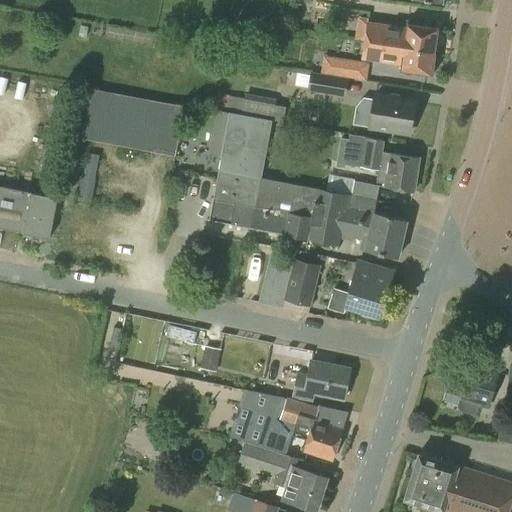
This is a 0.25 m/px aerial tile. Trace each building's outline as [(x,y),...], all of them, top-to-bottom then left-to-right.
[(365,40),(434,52),(438,28),(406,24),(406,28),(367,22),(365,40)] [(431,75),(434,52),(365,40),(364,41),(362,58),(401,64),(400,70),(431,75)] [(351,64),(344,62),(341,75),(349,76),(351,64)] [(307,91),(323,93),(325,74),(310,72),(307,91)] [(176,148),(183,108),(91,91),(83,132),(151,144),(150,150),(174,154),(175,148),(176,148)] [(277,100),(244,94),(243,99),(229,96),(226,109),(270,117),(270,119),(282,122),(285,106),(276,104),(277,100)] [(409,133),(414,101),(375,95),(370,127),(409,133)] [(308,239),(317,188),(261,178),(272,121),(229,113),(209,219),(230,223),(230,225),(308,239)] [(413,191),(419,158),(381,152),(383,140),(356,135),(351,165),(378,170),(377,177),(386,178),(385,186),(413,191)] [(94,179),(99,155),(87,152),(83,177),(81,176),(77,201),(91,203),(96,179),(94,179)] [(326,186),(377,198),(380,184),(329,173),(326,186)] [(0,227),(48,237),(57,197),(0,185),(0,227)] [(317,188),(308,239),(337,245),(339,233),(363,239),(360,248),(364,249),(364,250),(397,257),(406,220),(373,212),(373,214),(350,208),(352,195),(317,188)] [(288,284),(284,298),(309,304),(319,266),(294,259),(291,272),(267,266),(264,278),(288,284)] [(351,285),(385,295),(392,271),(359,261),(351,285)] [(379,316),(385,295),(351,285),(349,294),(337,289),(333,301),(345,305),(365,312),(364,315),(373,317),(374,314),(379,316)] [(216,372),(221,349),(204,346),(200,368),(216,372)] [(343,398),(349,369),(310,361),(308,374),(297,372),(292,397),(312,402),(314,392),(343,398)] [(476,370),(453,364),(446,390),(460,394),(457,406),(459,411),(473,415),(476,412),(478,404),(487,407),(498,372),(477,366),(476,370)] [(139,380),(156,383),(158,370),(140,367),(139,380)] [(245,440),(285,454),(292,434),(307,440),(304,451),(332,460),(342,429),(317,421),(322,406),(318,405),(318,408),(287,398),(245,389),(229,436),(245,441),(245,440)] [(327,416),(347,423),(351,412),(330,405),(327,416)] [(285,455),(285,454),(245,440),(245,441),(238,461),(263,469),(277,473),(273,483),(286,487),(282,497),(295,501),(294,504),(316,511),(327,477),(305,470),(305,473),(294,470),(297,459),(285,455)] [(445,511),(506,511),(511,495),(511,484),(458,467),(419,454),(404,499),(443,511),(444,511),(445,511)] [(277,511),(279,507),(233,492),(227,510),(233,511),(277,511)]
